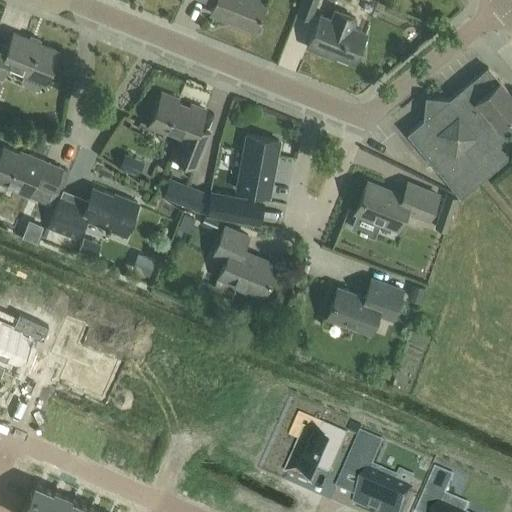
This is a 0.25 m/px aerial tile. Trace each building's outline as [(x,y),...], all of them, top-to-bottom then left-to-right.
[(255,29),(265,0),(206,0),(214,3),(210,12),(255,29)] [(302,0),(297,14),(309,18),(316,0),(302,0)] [(352,27),(355,18),(334,9),(330,18),(319,14),(306,47),(321,53),(323,50),(354,62),(366,32),(352,27)] [(0,43),(0,77),(1,78),(6,66),(44,82),(57,50),(39,43),(41,39),(31,35),(29,39),(13,32),(7,46),(0,43)] [(429,115),(408,133),(460,196),(511,152),(511,141),(505,134),(511,128),(511,96),(488,67),(443,104),(430,103),(429,115)] [(189,107),(177,102),(179,99),(161,92),(148,126),(165,132),(166,129),(182,135),(177,149),(174,148),(171,156),(196,166),(210,133),(197,128),(205,110),(190,104),(189,107)] [(268,194),(278,140),(247,134),(236,189),(268,194)] [(27,155),(3,146),(0,153),(0,181),(14,187),(13,189),(47,203),(51,192),(52,192),(62,166),(28,153),(27,155)] [(206,192),(169,177),(162,195),(199,210),(206,192)] [(402,195),(367,180),(355,210),(397,228),(404,210),(427,219),(438,194),(408,182),(402,195)] [(93,186),(85,205),(60,195),(47,227),(77,238),(85,218),(125,234),(138,202),(124,196),(123,199),(93,186)] [(446,193),(438,212),(449,216),(457,197),(446,193)] [(211,194),(208,214),(257,223),(261,203),(211,194)] [(216,231),(221,221),(205,214),(200,224),(216,231)] [(262,295),(275,263),(242,249),(248,235),(225,225),(212,254),(226,260),(219,276),(262,295)] [(272,250),(274,241),(250,236),(248,246),(272,250)] [(135,262),(130,272),(147,281),(153,272),(135,262)] [(391,319),(402,289),(371,278),(365,296),(337,286),(326,316),(369,332),(376,313),(391,319)] [(412,284),(408,296),(420,300),(424,288),(412,284)] [(0,318),(0,353),(18,361),(30,333),(43,338),(49,324),(19,312),(14,324),(0,318)] [(66,320),(52,354),(68,361),(60,379),(103,397),(117,362),(77,345),(84,328),(66,320)] [(138,381),(126,410),(163,427),(176,397),(138,381)] [(210,411),(198,440),(238,457),(251,428),(210,411)] [(287,478),(311,488),(318,472),(321,471),(322,471),(332,476),(348,439),(323,429),(317,443),(305,438),(287,478)] [(384,447),(361,436),(343,475),(365,485),(355,507),(365,511),(403,511),(412,494),(380,480),(383,474),(373,470),(384,447)] [(468,511),(469,510),(446,500),(454,481),(435,473),(420,509),(428,511),(468,511)] [(41,511),(52,488),(34,481),(20,511),(41,511)] [(62,511),(70,496),(52,488),(41,511),(62,511)] [(84,511),(88,504),(70,496),(62,511),(84,511)]
